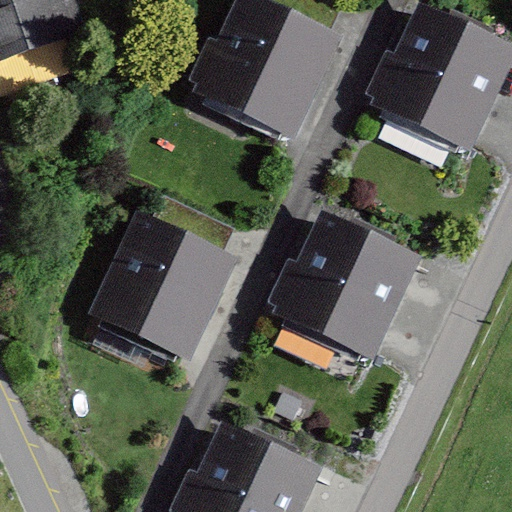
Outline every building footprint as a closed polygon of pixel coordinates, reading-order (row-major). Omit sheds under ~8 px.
[(77,0),(0,0),(0,67),(90,38),(77,0)] [(343,42),(246,0),(239,0),(193,103),(296,148),(343,42)] [(364,106),(466,156),(511,61),(511,55),(412,7),(364,106)] [(421,260),(313,209),(265,311),(373,362),(421,260)] [(92,324),(188,368),(235,266),(139,223),(92,324)] [(301,511),(321,474),(223,425),(178,511),(301,511)]
